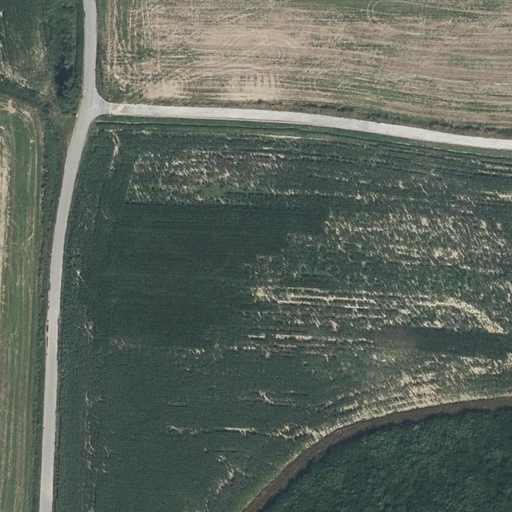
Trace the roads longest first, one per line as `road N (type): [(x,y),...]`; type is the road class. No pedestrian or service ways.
road 1 (unclassified): [(511,143),(292,115),(86,106)]
road 2 (unclassified): [(45,511),(59,231),(86,106)]
